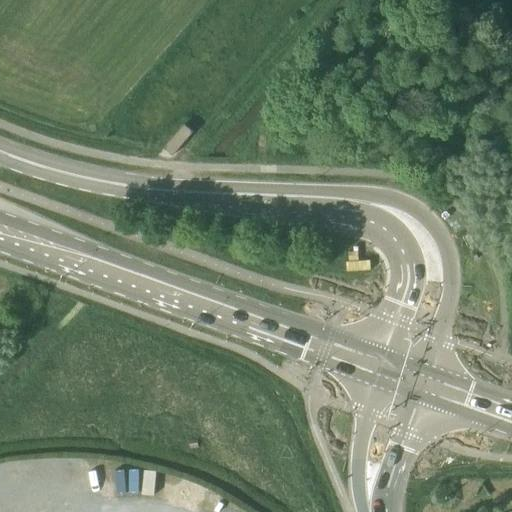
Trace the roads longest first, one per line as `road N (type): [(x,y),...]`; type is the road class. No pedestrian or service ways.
road 1 (primary): [(381,366),(0,234)]
road 2 (secondary): [(356,202),(145,191),(46,169),(0,147)]
road 3 (secondary): [(425,381),(451,295),(448,254),(430,225),(356,202)]
road 4 (secondary): [(356,202),(402,247),(401,304),(381,366)]
road 5 (secondary): [(381,366),(364,416),(359,473),(372,511)]
road 6 (secondary): [(389,511),(388,492),(425,381)]
